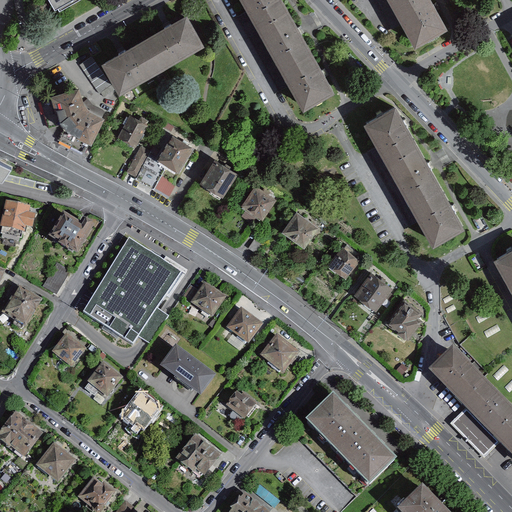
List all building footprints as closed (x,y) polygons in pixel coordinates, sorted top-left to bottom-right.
[(48,0),(53,8),(67,0),(48,0)] [(244,0),(305,107),(336,89),(285,0),(244,0)] [(391,0),(416,45),(449,27),(434,0),(391,0)] [(100,59),(118,91),(204,43),(187,12),(100,59)] [(86,154),(103,117),(89,110),(84,104),(80,90),(41,101),(50,129),(63,125),(66,128),(58,140),(86,154)] [(361,122),(431,245),(463,226),(393,104),(361,122)] [(150,122),(132,114),(120,138),(137,147),(150,122)] [(159,156),(158,159),(168,165),(180,172),(195,147),(172,134),(159,156)] [(142,146),(127,172),(137,178),(152,152),(142,146)] [(152,152),(137,178),(136,179),(154,189),(162,176),(168,165),(158,159),(159,156),(152,152)] [(201,183),(224,197),(239,173),(215,159),(201,183)] [(0,162),(0,179),(5,180),(12,168),(0,162)] [(162,176),(154,189),(170,198),(177,185),(162,176)] [(278,199),(256,185),(242,205),(264,219),(278,199)] [(30,208),(4,203),(0,223),(0,228),(25,234),(26,229),(33,230),(36,216),(29,214),(30,208)] [(283,232),(305,248),(320,227),(298,211),(283,232)] [(86,241),(87,239),(92,231),(91,231),(94,226),(85,221),(82,225),(63,214),(48,239),(77,256),(86,241)] [(181,274),(130,241),(90,304),(83,315),(134,347),(139,339),(151,347),(169,318),(158,311),(181,274)] [(347,279),(361,261),(344,247),(330,266),(347,279)] [(511,247),(492,259),(511,293),(511,247)] [(58,263),(42,286),(54,295),(70,272),(58,263)] [(378,311),(395,288),(373,272),(356,295),(378,311)] [(192,305),(214,319),(227,299),(205,285),(192,305)] [(42,302),(18,287),(1,315),(26,330),(42,302)] [(425,312),(406,298),(387,323),(410,340),(425,321),(421,317),(425,312)] [(227,330),(249,346),(265,325),(243,309),(227,330)] [(87,351),(67,336),(51,356),(71,371),(87,351)] [(261,357),(285,376),(301,354),(278,336),(261,357)] [(217,378),(176,348),(161,370),(201,399),(217,378)] [(511,410),(451,350),(427,374),(465,413),(498,446),(511,459),(511,410)] [(123,379),(104,364),(88,385),(107,400),(123,379)] [(162,410),(141,394),(121,420),(133,429),(135,426),(145,433),(162,410)] [(227,408),(246,422),(258,406),(244,395),(242,398),(237,395),(227,408)] [(335,397),(307,424),(372,491),(400,464),(335,397)] [(498,446),(465,413),(452,426),(485,459),(498,446)] [(43,436),(15,414),(0,432),(0,442),(23,461),(43,436)] [(222,457),(196,437),(176,463),(194,476),(197,473),(205,479),(222,457)] [(76,463),(54,445),(36,468),(58,486),(76,463)] [(95,478),(78,500),(93,511),(102,511),(116,495),(95,478)] [(396,511),(445,511),(419,485),(395,510),(396,511)] [(267,511),(246,495),(242,500),(240,499),(230,510),(232,511),(267,511)]
